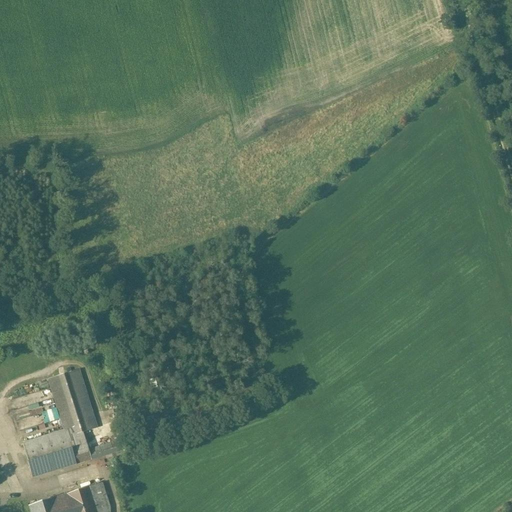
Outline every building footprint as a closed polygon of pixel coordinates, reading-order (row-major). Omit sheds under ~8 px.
[(88,430),(71,373),(47,380),(63,431),(63,430),(67,443),(74,465),(90,460),(86,444),(85,445),(81,432),(88,430)] [(28,418),(28,420),(20,421),(21,430),(31,429),(31,425),(43,424),(42,417),(28,418)] [(63,431),(22,443),(26,456),(67,443),(63,430),(63,431)] [(97,441),(86,444),(90,460),(124,449),(121,440),(99,446),(97,441)] [(67,443),(26,456),(33,478),(74,465),(67,443)] [(101,484),(90,488),(97,511),(107,511),(107,508),(109,507),(101,484)] [(97,511),(90,488),(28,507),(29,511),(97,511)]
